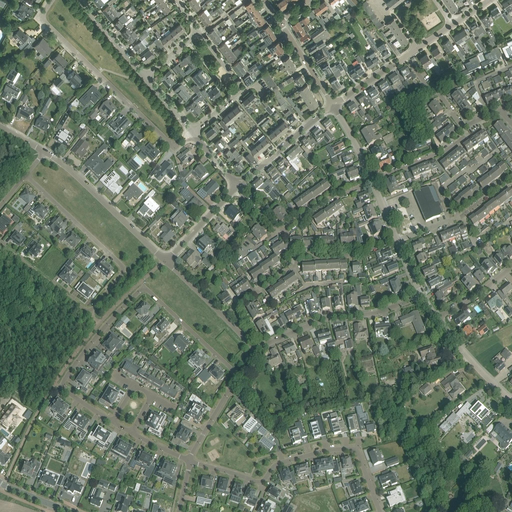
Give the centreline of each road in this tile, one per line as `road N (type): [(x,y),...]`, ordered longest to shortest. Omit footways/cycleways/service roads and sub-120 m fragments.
road 1 (residential): [(189,461),(236,374),(144,285),(62,384),(112,423)]
road 2 (residential): [(25,176),(123,271),(89,313),(0,247)]
road 3 (residential): [(189,461),(260,482),(273,465),(348,448),(358,452),(379,511)]
road 4 (residential): [(192,133),(173,145),(41,18),(52,0)]
road 5 (residential): [(222,316),(304,258),(349,257),(398,238)]
road 6 (residential): [(255,348),(325,319),(382,312),(421,295)]
road 7 (residential): [(165,261),(45,152)]
road 8 (residential): [(192,133),(240,89),(201,33)]
road 9 (residential): [(333,105),(238,188)]
